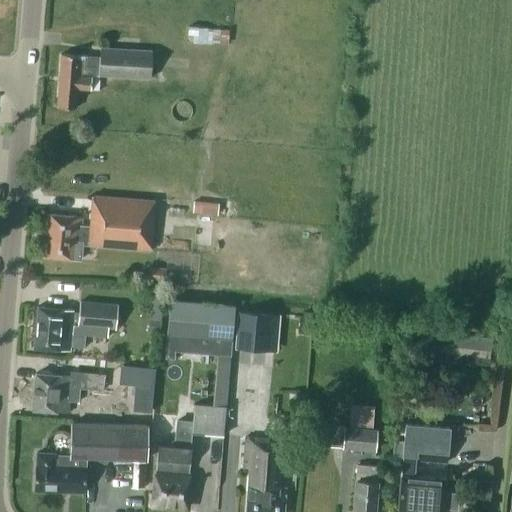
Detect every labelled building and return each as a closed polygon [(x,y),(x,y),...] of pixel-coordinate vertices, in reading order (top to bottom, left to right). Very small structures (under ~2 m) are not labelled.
[(194,28),(196,43),(228,40),(227,25),(194,28)] [(61,54),(57,107),(76,108),(77,88),(91,89),(92,76),(87,76),(87,74),(97,74),(97,75),(150,78),(152,51),(101,48),(100,57),(89,56),(61,54)] [(93,196),(90,226),(81,225),(82,217),(50,214),(46,256),(78,259),(79,245),(150,251),(154,201),(93,196)] [(164,280),(165,268),(151,267),(150,279),(164,280)] [(80,300),(78,311),(88,312),(85,335),(107,337),(107,328),(115,329),(117,304),(80,300)] [(158,441),(152,504),(187,507),(189,483),(190,472),(188,471),(192,432),(223,435),(234,306),(170,301),(165,356),(174,357),(175,349),(217,353),(212,405),(194,404),(192,422),(177,420),(174,443),(158,441)] [(88,312),(78,311),(71,311),(71,309),(37,306),(34,347),(68,350),(68,346),(84,348),(85,335),(88,312)] [(239,312),(236,344),(268,346),(271,314),(239,312)] [(303,312),(303,319),(313,320),(313,313),(303,312)] [(160,331),(161,320),(149,318),(148,330),(160,331)] [(402,328),(401,339),(411,339),(412,329),(402,328)] [(421,328),(419,341),(421,357),(489,365),(492,337),(421,328)] [(411,351),(401,350),(400,367),(410,367),(411,351)] [(56,411),(68,412),(69,400),(78,401),(79,387),(102,389),(105,361),(71,358),(70,375),(59,374),(59,375),(36,373),(33,409),(56,411)] [(398,378),(397,398),(416,399),(417,379),(398,378)] [(348,425),(345,425),(343,448),(375,450),(377,428),(371,428),(373,405),(350,403),(348,425)] [(37,452),(35,490),(85,493),(86,457),(146,459),(147,425),(71,422),(70,455),(55,455),(55,453),(37,452)] [(449,427),(406,424),(404,440),(394,440),(392,459),(403,459),(401,475),(397,511),(442,511),(443,507),(453,508),(455,493),(444,492),(445,479),(414,476),(416,459),(446,462),(449,427)] [(249,471),(246,511),(283,511),(285,488),(278,487),(279,470),(286,471),(288,440),(246,437),(243,470),(249,471)] [(132,462),(131,486),(143,487),(144,463),(132,462)] [(379,466),(368,465),(357,464),(355,480),(352,509),(375,511),(379,466)]
